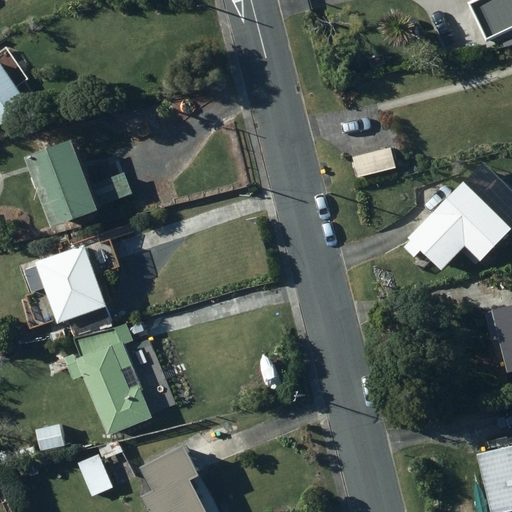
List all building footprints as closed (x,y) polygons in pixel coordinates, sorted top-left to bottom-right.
[(511,0),(482,0),(478,2),(494,37),(511,28),(511,0)] [(0,124),(3,122),(5,126),(37,104),(6,57),(0,61),(0,124)] [(415,90),(418,100),(394,106),(406,155),(414,153),(417,165),(460,154),(442,83),(415,90)] [(87,136),(40,153),(66,223),(112,206),(110,203),(139,192),(131,171),(104,181),(87,136)] [(398,147),(357,158),(362,177),(403,166),(398,147)] [(511,212),(478,178),(412,244),(425,256),(434,247),(454,268),(479,244),(484,249),(475,258),(481,264),(490,254),(495,258),(511,241),(511,212)] [(114,305),(118,303),(99,242),(49,258),(51,264),(37,269),(44,292),(59,287),(70,321),(75,319),(80,336),(119,323),(114,305)] [(511,307),(498,311),(504,335),(511,333),(511,338),(511,307)] [(81,337),(86,351),(71,357),(80,378),(92,374),(115,433),(162,415),(133,340),(139,338),(133,322),(81,337)] [(239,416),(206,433),(208,438),(153,465),(165,490),(154,495),(161,511),(221,511),(205,478),(215,473),(213,469),(255,449),(239,416)] [(66,422),(39,429),(46,457),(73,451),(66,422)] [(83,462),(98,496),(119,486),(107,459),(128,450),(123,439),(102,448),(104,453),(83,462)] [(511,447),(491,453),(504,511),(506,511),(511,510),(511,447)]
